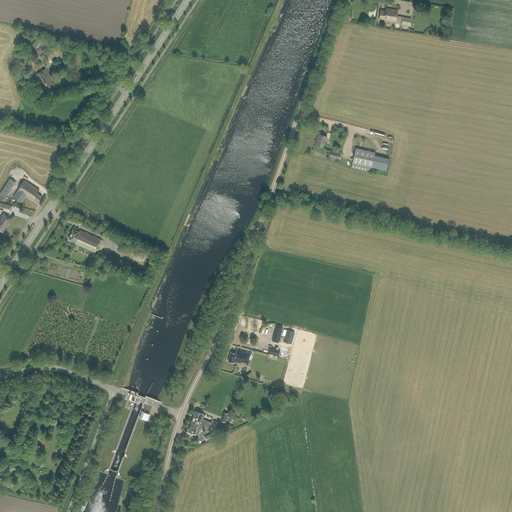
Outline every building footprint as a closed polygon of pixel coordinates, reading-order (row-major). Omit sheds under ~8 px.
[(380,19),(396,22),(396,21),(401,22),(401,24),(410,26),(412,19),(397,16),(398,10),(387,8),(386,11),(382,10),(380,19)] [(43,43),(37,38),(30,48),(35,52),(38,47),(40,48),(43,43)] [(48,61),(41,48),(39,49),(38,48),(34,54),(40,65),(48,61)] [(47,69),(37,74),(41,81),(43,80),(47,88),(53,84),(51,80),(53,79),(47,69)] [(323,147),(327,137),(320,134),(318,138),(319,139),(317,145),(323,147)] [(356,148),(351,168),(371,172),(375,152),(356,148)] [(330,150),(329,157),(340,160),(342,153),(330,150)] [(10,178),(0,193),(0,195),(1,196),(3,193),(7,196),(16,182),(10,178)] [(38,203),(42,197),(37,194),(39,190),(24,180),(13,198),(21,203),(26,196),(33,201),(33,200),(38,203)] [(0,218),(0,229),(4,231),(7,226),(8,226),(11,222),(10,221),(12,218),(4,213),(0,219),(0,218)] [(95,252),(101,239),(80,230),(79,231),(74,229),(69,238),(75,241),(74,241),(78,243),(77,244),(95,252)] [(130,263),(108,254),(105,261),(127,270),(130,263)] [(283,326),(276,324),(272,340),(279,341),(283,326)] [(287,330),(283,342),(289,343),(292,332),(287,330)] [(280,351),(270,348),(268,354),(279,356),(280,351)] [(248,365),(251,353),(237,349),(236,353),(231,351),(228,361),(234,362),(235,361),(248,365)] [(142,418),(146,420),(148,420),(150,414),(144,413),(145,412),(143,411),(141,415),(143,415),(142,418)] [(196,411),(192,422),(198,424),(199,422),(200,422),(200,424),(200,425),(202,425),(202,424),(203,424),(204,425),(204,426),(206,427),(207,427),(209,421),(204,419),(205,415),(196,411)] [(192,422),(189,431),(198,434),(200,428),(203,429),(204,426),(204,425),(203,424),(202,424),(202,425),(200,425),(200,424),(200,422),(199,422),(198,424),(192,422)]
